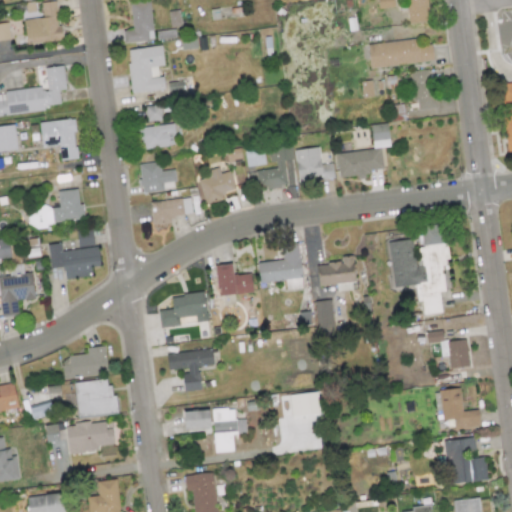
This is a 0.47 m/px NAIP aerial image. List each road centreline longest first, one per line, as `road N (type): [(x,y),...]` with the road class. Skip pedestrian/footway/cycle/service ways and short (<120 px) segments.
road 1 (residential): [(0,358),(68,332),(218,234),(255,222),(511,189)]
road 2 (residential): [(157,511),(93,0)]
road 3 (residential): [(511,414),(457,0)]
